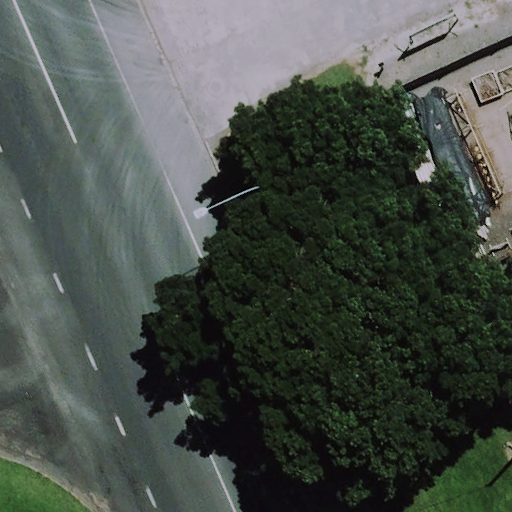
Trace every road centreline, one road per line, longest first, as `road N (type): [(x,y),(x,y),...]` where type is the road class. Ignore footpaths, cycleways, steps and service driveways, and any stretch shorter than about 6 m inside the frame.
road 1 (tertiary): [(12,0),(130,270)]
road 2 (tertiary): [(130,270),(235,511)]
road 3 (residential): [(0,323),(130,270)]
